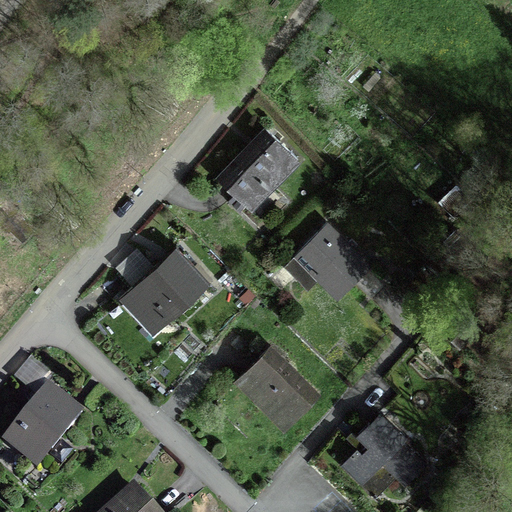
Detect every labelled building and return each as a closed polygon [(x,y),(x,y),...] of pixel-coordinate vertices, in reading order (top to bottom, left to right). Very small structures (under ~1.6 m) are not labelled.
[(264,123),(216,173),(260,215),(280,194),(271,186),(300,157),(264,123)] [(327,219),(284,265),(305,285),(315,275),(336,295),(370,259),(327,219)] [(117,292),(150,331),(210,281),(176,242),(117,292)] [(261,349),(234,377),(283,425),(311,397),(261,349)] [(81,408),(46,380),(2,436),(37,464),(81,408)] [(405,435),(378,409),(357,430),(368,441),(361,448),(357,444),(338,463),(371,494),(393,472),(404,483),(424,462),(401,439),(405,435)] [(161,511),(134,480),(97,511),(161,511)]
